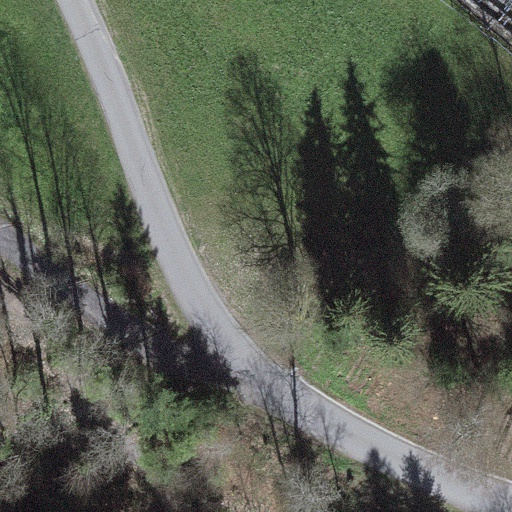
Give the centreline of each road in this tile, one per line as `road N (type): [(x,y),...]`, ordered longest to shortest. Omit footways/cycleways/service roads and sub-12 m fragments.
road 1 (unclassified): [(79,0),(198,279),(182,348)]
road 2 (unclassified): [(511,501),(424,473),(335,420),(182,348)]
road 3 (track): [(182,348),(0,225)]
